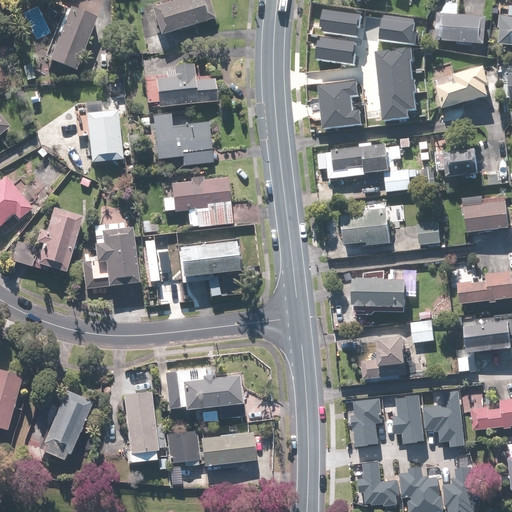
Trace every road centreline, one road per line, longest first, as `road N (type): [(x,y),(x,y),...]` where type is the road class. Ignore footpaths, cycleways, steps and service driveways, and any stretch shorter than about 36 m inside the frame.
road 1 (tertiary): [(295,319),(273,104),(278,0)]
road 2 (residential): [(0,300),(86,332),(131,337),(295,319)]
road 3 (unknown): [(277,139),(511,111)]
road 4 (tertiary): [(301,511),(295,319)]
